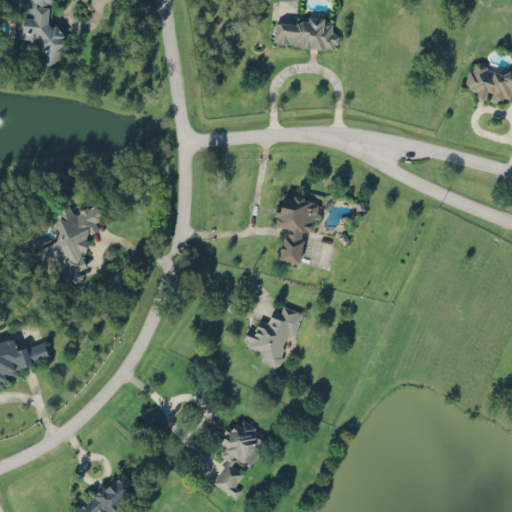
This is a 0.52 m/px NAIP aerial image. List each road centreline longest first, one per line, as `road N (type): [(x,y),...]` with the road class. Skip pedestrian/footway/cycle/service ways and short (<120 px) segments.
road 1 (residential): [(0,465),(74,425),(138,351),(170,279),(184,204),(184,141)]
road 2 (residential): [(323,133),(411,181),(511,221)]
road 3 (residential): [(511,170),(323,133)]
road 4 (residential): [(184,141),(162,0)]
road 5 (residential): [(323,133),(184,141)]
